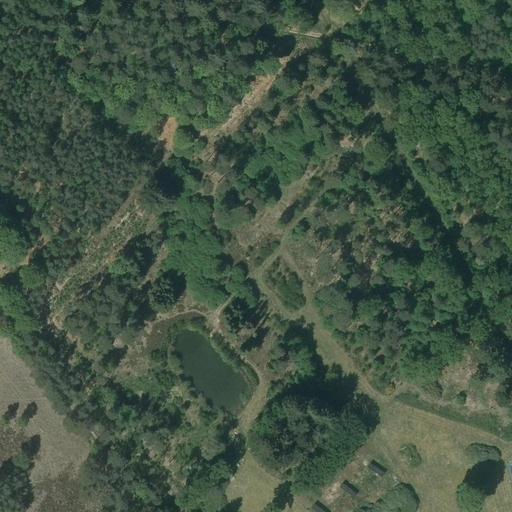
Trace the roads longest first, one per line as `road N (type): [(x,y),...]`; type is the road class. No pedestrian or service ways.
road 1 (track): [(511,73),(134,0)]
road 2 (track): [(0,300),(148,511)]
